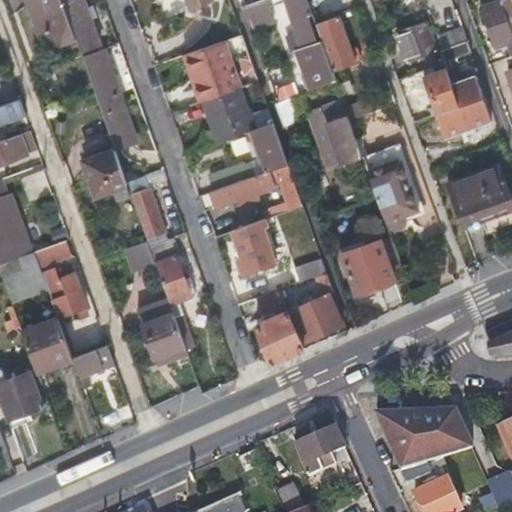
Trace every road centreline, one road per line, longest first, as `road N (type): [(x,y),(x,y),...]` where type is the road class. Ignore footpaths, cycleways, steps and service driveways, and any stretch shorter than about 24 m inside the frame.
road 1 (primary): [(329,373),(18,511)]
road 2 (residential): [(329,373),(393,511)]
